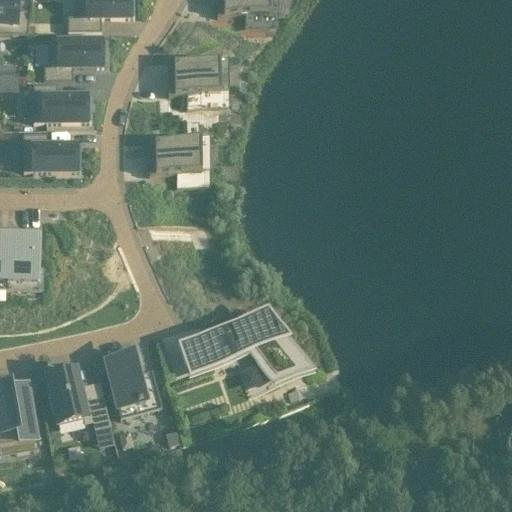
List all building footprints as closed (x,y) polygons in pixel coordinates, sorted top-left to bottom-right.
[(16,0),(0,0),(0,38),(27,40),(28,16),(16,15),(16,0)] [(67,38),(100,38),(100,24),(133,23),(133,0),(75,0),(76,22),(66,22),(67,38)] [(268,0),(222,0),(222,9),(216,9),(216,23),(246,22),(246,33),(269,32),(268,0)] [(43,72),(43,87),(72,87),(72,73),(105,72),(105,46),(47,47),(48,71),(43,72)] [(167,103),(188,103),(188,113),(220,112),(219,66),(173,66),(173,89),(167,89),(167,103)] [(0,94),(13,95),(13,69),(0,68),(0,94)] [(90,128),(90,102),(56,102),(56,90),(32,90),(33,128),(90,128)] [(80,177),(79,151),(46,151),(46,139),(22,139),(22,177),(80,177)] [(154,146),(154,168),(148,168),(148,182),(178,182),(178,192),(200,192),(200,146),(154,146)] [(13,280),(14,235),(0,234),(0,279),(10,280),(13,280)] [(41,281),(42,236),(14,235),(13,280),(10,280),(10,290),(15,290),(15,280),(41,281)] [(268,319),(178,350),(190,384),(253,362),(274,388),(313,375),(268,319)] [(151,377),(137,380),(132,361),(105,368),(110,388),(109,389),(114,406),(115,405),(120,425),(161,414),(151,377)] [(51,418),(54,417),(57,430),(92,421),(95,434),(110,430),(101,397),(89,400),(88,394),(80,395),(75,375),(46,382),(50,400),(47,401),(51,418)] [(10,388),(0,389),(0,442),(11,441),(14,458),(39,454),(31,406),(13,409),(10,388)]
